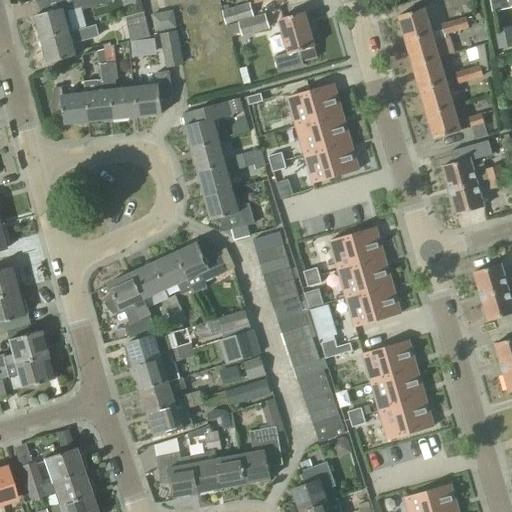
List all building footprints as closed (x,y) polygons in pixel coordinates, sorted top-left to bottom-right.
[(41,15),(35,17),(41,40),(69,33),(72,32),(67,12),(79,9),(82,8),(83,10),(110,3),(108,0),(43,0),(37,2),(41,15)] [(460,11),(477,4),(475,0),(460,0),(457,1),(460,11)] [(511,0),(489,0),(492,13),(511,8),(511,0)] [(225,25),(253,17),(250,3),(222,12),(225,25)] [(424,9),(398,17),(403,35),(429,27),(428,24),(424,11),(424,9)] [(143,13),(131,16),(138,40),(149,37),(143,13)] [(278,20),(288,55),(274,59),(278,74),(304,66),(303,63),(317,59),(314,47),(304,13),(278,20)] [(242,37),(269,29),(265,15),(238,22),(242,37)] [(429,27),(403,35),(411,61),(437,53),(453,48),(449,35),(462,31),(469,29),(467,23),(466,18),(463,18),(441,25),(440,21),(428,24),(429,27)] [(72,32),(69,33),(72,43),(74,42),(82,41),(81,37),(81,36),(97,32),(95,25),(84,28),(72,32)] [(498,50),(511,46),(511,27),(494,31),(498,50)] [(166,69),(183,66),(177,31),(159,35),(166,69)] [(69,33),(41,40),(47,62),(75,54),(72,43),(69,33)] [(458,85),(483,78),(481,72),(488,71),(484,46),(476,47),(479,66),(455,73),(458,85)] [(137,117),(133,88),(116,90),(115,80),(118,80),(116,63),(113,49),(105,50),(113,120),(137,117)] [(89,122),(113,120),(105,50),(96,52),(98,65),(99,65),(101,81),(84,83),(85,94),(89,122)] [(419,87),(444,79),(437,53),(411,61),(419,87)] [(249,70),(250,87),(267,85),(265,68),(249,70)] [(133,88),(137,117),(161,114),(160,100),(172,99),(169,72),(156,73),(157,86),(133,88)] [(426,113),(452,105),(444,79),(419,87),(426,113)] [(294,128),(343,114),(334,84),(286,98),(294,128)] [(89,122),(85,94),(75,95),(74,86),(54,88),(51,110),(63,111),(63,118),(64,125),(89,122)] [(259,94),(246,98),(248,105),(262,101),(259,94)] [(191,150),(219,142),(213,121),(232,116),(232,114),(243,111),(239,99),(228,102),(193,111),(197,123),(185,126),(191,150)] [(261,112),(283,110),(282,102),(260,104),(261,112)] [(452,105),(426,113),(434,139),(460,132),(452,105)] [(294,128),(303,156),(351,143),(343,114),(294,128)] [(475,141),(488,137),(484,125),(481,114),(468,118),(471,129),(475,141)] [(496,147),(494,139),(487,141),(489,149),(496,147)] [(198,174),(225,166),(219,142),(191,150),(198,174)] [(351,143),(303,156),(311,185),(359,172),(351,143)] [(234,164),(261,157),(259,150),(233,157),(234,164)] [(283,161),(281,153),(268,157),(270,165),(283,161)] [(261,157),(234,164),(236,171),(253,166),(254,171),(264,168),(261,157)] [(450,191),(476,184),(487,180),(488,180),(485,170),(483,164),(472,168),(469,159),(443,167),(450,191)] [(283,161),(270,165),(270,166),(272,172),(285,168),(283,161)] [(204,197),(232,190),(225,166),(198,174),(204,197)] [(490,190),(501,187),(506,186),(500,166),(485,170),(488,180),(487,180),(490,190)] [(476,184),(450,191),(457,215),(483,208),(476,184)] [(232,190),(204,197),(210,221),(219,219),(223,233),(254,224),(249,204),(236,207),(232,190)] [(496,233),(511,228),(511,217),(493,224),(496,233)] [(336,271),(384,258),(376,228),(328,242),(336,271)] [(256,253),(283,245),(279,233),(252,240),(256,253)] [(174,254),(186,280),(198,274),(203,283),(227,273),(216,249),(202,255),(197,243),(174,254)] [(259,264),(286,256),(283,245),(256,253),(259,264)] [(186,280),(174,254),(152,264),(164,290),(177,285),(182,295),(191,291),(186,280)] [(262,275),(289,267),(286,256),(259,264),(262,275)] [(336,271),(344,300),(392,287),(384,258),(336,271)] [(152,264),(130,274),(142,300),(143,300),(164,290),(152,264)] [(481,297),(507,289),(500,265),(474,273),(481,297)] [(266,286),(292,278),(289,267),(262,275),(266,286)] [(0,296),(16,292),(9,268),(0,270),(0,296)] [(303,272),(305,280),(318,276),(316,268),(303,272)] [(114,297),(104,304),(113,314),(120,311),(133,305),(139,319),(124,325),(127,339),(155,331),(149,315),(150,315),(143,300),(142,300),(130,274),(108,284),(114,297)] [(320,283),(318,276),(305,280),(307,287),(320,283)] [(272,305),(298,297),(292,278),(266,286),(270,300),(272,305)] [(392,287),(344,300),(352,329),(401,315),(392,287)] [(488,321),(511,314),(511,305),(507,289),(481,297),(488,321)] [(0,322),(27,315),(23,300),(18,301),(16,292),(0,296),(0,322)] [(175,296),(168,299),(179,323),(180,323),(186,320),(175,296)] [(278,323),(304,315),(299,302),(298,297),(272,305),(278,323)] [(168,299),(162,302),(170,317),(167,319),(171,328),(180,324),(180,323),(179,323),(168,299)] [(223,334),(249,326),(245,310),(218,319),(223,334)] [(281,335),(308,326),(304,315),(278,323),(281,335)] [(285,346),(311,337),(308,326),(281,335),(285,346)] [(333,336),(331,328),(318,332),(320,340),(333,336)] [(14,364),(46,355),(39,332),(7,340),(11,355),(3,357),(2,356),(0,356),(0,368),(6,367),(14,364)] [(133,368),(192,350),(190,344),(170,350),(165,336),(155,336),(126,344),(129,354),(125,357),(128,367),(133,368)] [(289,357),(315,348),(311,337),(285,346),(289,357)] [(502,369),(511,365),(511,339),(495,345),(502,369)] [(334,340),(321,344),(323,352),(336,348),(334,340)] [(361,356),(369,384),(418,371),(409,341),(373,351),(374,352),(361,356)] [(352,351),(350,344),(336,348),(323,352),(326,359),(352,351)] [(292,368),(319,359),(315,348),(289,357),(292,368)] [(192,350),(133,368),(140,391),(169,382),(165,370),(174,367),(173,363),(194,357),(192,350)] [(6,367),(0,368),(0,379),(8,377),(9,379),(17,376),(20,388),(52,379),(46,355),(14,364),(6,367)] [(319,359),(292,368),(296,379),(323,370),(327,369),(323,357),(319,359)] [(248,380),(265,374),(260,358),(243,363),(248,380)] [(509,393),(511,391),(511,365),(502,369),(509,393)] [(300,390),(327,382),(323,370),(296,379),(300,390)] [(369,384),(378,413),(426,400),(418,371),(369,384)] [(147,414),(175,406),(171,394),(187,389),(183,378),(169,382),(140,391),(147,414)] [(229,407),(272,395),(267,379),(225,392),(229,407)] [(304,402),(331,393),(327,382),(300,390),(304,402)] [(175,406),(147,414),(154,438),(182,430),(187,428),(182,414),(186,413),(185,410),(204,404),(200,391),(182,397),(183,403),(175,406)] [(308,414),(335,405),(331,393),(304,402),(308,414)] [(434,428),(426,400),(378,413),(386,442),(434,428)] [(312,425),(339,416),(335,405),(308,414),(312,425)] [(363,416),(361,408),(347,412),(349,420),(363,416)] [(223,431),(234,428),(232,414),(220,417),(223,431)] [(317,438),(343,429),(339,416),(312,425),(317,438)] [(365,423),(363,416),(349,420),(352,427),(365,423)] [(211,433),(210,426),(187,435),(188,440),(204,437),(207,451),(204,452),(204,453),(190,456),(197,493),(221,489),(216,460),(214,451),(211,433)] [(240,456),(245,484),(270,479),(267,468),(282,465),(276,427),(249,432),(253,453),(240,456)] [(214,451),(221,450),(217,432),(211,433),(214,451)] [(50,483),(81,472),(73,449),(42,460),(50,483)] [(197,493),(190,456),(180,458),(179,453),(156,458),(159,472),(160,472),(159,484),(171,484),(173,498),(197,493)] [(245,484),(240,456),(216,460),(221,489),(245,484)] [(26,491),(42,485),(34,462),(18,467),(26,491)] [(304,511),(336,501),(336,500),(331,488),(335,487),(326,462),(299,472),(304,485),(292,490),(300,511),(304,511)] [(424,485),(433,483),(429,464),(419,466),(424,485)] [(100,488),(118,481),(113,467),(95,474),(100,488)] [(6,469),(0,470),(0,503),(1,503),(15,499),(6,469)] [(58,505),(89,495),(81,472),(50,483),(42,485),(26,491),(30,501),(46,496),(54,494),(58,505)] [(403,499),(406,511),(458,511),(451,485),(403,499)] [(95,511),(89,495),(58,505),(37,511),(95,511)] [(336,501),(304,511),(371,511),(368,502),(357,506),(358,511),(354,511),(341,511),(341,510),(342,510),(338,499),(336,500),(336,501)]
